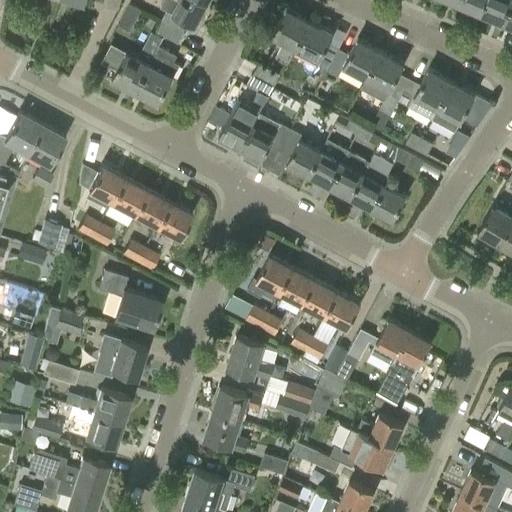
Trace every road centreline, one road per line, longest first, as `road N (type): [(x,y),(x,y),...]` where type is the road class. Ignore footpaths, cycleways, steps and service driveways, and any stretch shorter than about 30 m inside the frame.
road 1 (residential): [(136,511),(241,197)]
road 2 (residential): [(403,511),(487,322)]
road 3 (residential): [(398,276),(511,108)]
road 4 (residential): [(171,155),(0,57)]
road 5 (residential): [(398,276),(241,197)]
road 6 (residential): [(171,155),(249,0)]
road 7 (residential): [(357,0),(511,74)]
